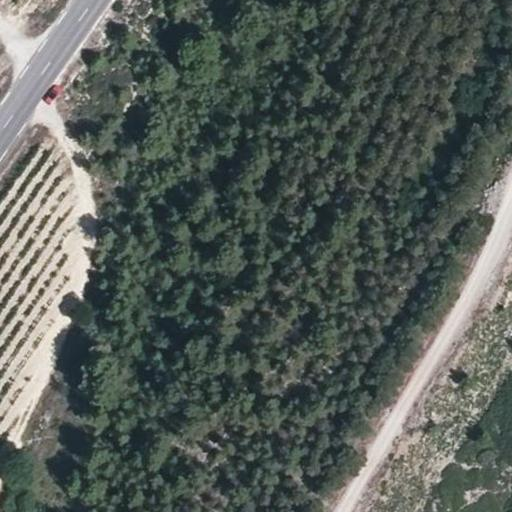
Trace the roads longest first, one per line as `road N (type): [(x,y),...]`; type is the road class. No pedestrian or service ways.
road 1 (track): [(511,197),(482,290),(346,511)]
road 2 (secondary): [(91,0),(0,131)]
